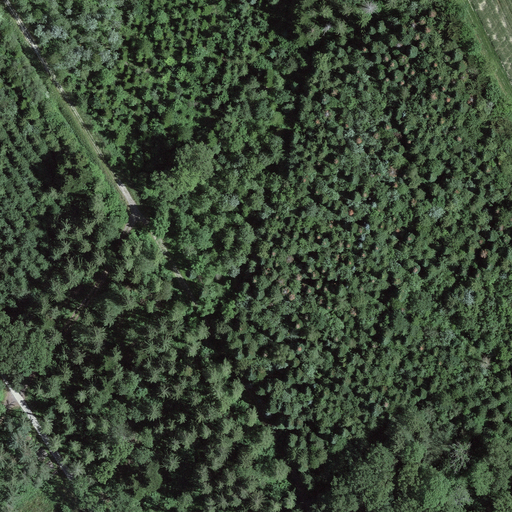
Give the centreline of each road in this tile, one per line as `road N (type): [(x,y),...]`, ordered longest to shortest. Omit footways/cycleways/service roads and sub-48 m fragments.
road 1 (track): [(4,0),(276,458),(295,511)]
road 2 (track): [(136,223),(11,383)]
road 3 (track): [(96,511),(0,365)]
